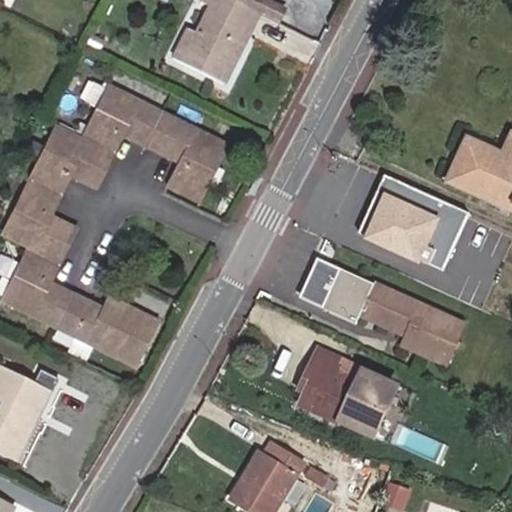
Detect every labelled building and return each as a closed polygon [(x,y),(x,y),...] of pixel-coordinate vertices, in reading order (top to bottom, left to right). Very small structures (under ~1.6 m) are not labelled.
[(261,13),(229,0),(179,0),(179,2),(201,12),(191,35),(184,32),(182,39),(165,31),(155,54),(229,85),(261,13)] [(229,0),(261,13),(266,0),(229,0)] [(271,0),(266,0),(261,13),(281,22),(286,8),(271,0)] [(213,192),(236,144),(116,84),(91,136),(64,123),(10,231),(37,245),(9,301),(117,356),(142,306),(92,282),(84,300),(36,276),(66,216),(40,203),(62,159),(76,166),(87,172),(103,137),(114,117),(169,144),(159,165),(213,192)] [(511,162),(506,176),(457,152),(446,178),(511,211),(511,162)] [(373,209),(382,192),(368,185),(359,203),(373,209)] [(430,216),(382,192),(373,209),(359,203),(349,226),(411,256),(430,216)] [(443,356),(460,320),(315,252),(300,286),(317,289),(324,292),(321,298),(352,313),(357,303),(405,325),(400,336),(443,356)] [(404,381),(317,344),(298,389),(304,392),(298,405),(378,440),(404,381)] [(0,459),(21,470),(55,400),(0,371),(0,403),(6,407),(0,418),(0,459)] [(280,511),(309,461),(283,446),(277,456),(266,450),(239,498),(263,511),(280,511)] [(337,475),(318,465),(313,473),(332,484),(337,475)]
